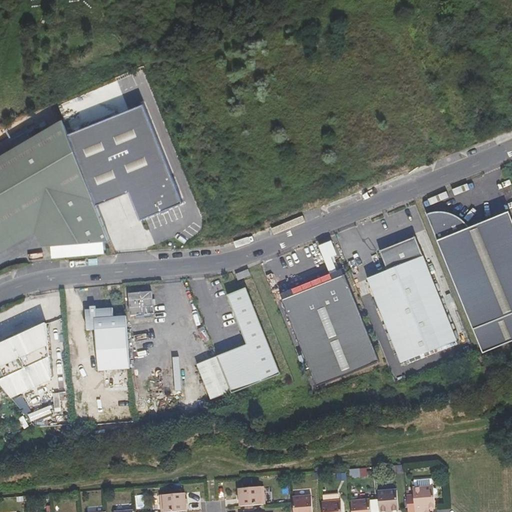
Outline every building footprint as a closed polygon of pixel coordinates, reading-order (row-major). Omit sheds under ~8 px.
[(138,107),(62,138),(91,209),(123,196),(135,223),(178,206),(138,107)] [(56,123),(0,155),(0,232),(22,220),(31,234),(39,248),(103,238),(56,123)] [(511,339),(511,217),(511,214),(467,232),(464,226),(460,221),(455,217),(451,215),(446,213),(441,212),(436,211),(431,212),(424,213),(478,353),(511,339)] [(22,220),(0,232),(0,252),(31,234),(22,220)] [(373,302),(399,361),(452,340),(426,271),(423,265),(413,237),(371,251),(379,270),(362,278),(370,295),(373,302)] [(315,247),(290,253),(294,268),(319,262),(315,247)] [(243,274),(241,269),(229,274),(231,279),(243,274)] [(374,361),(338,274),(335,275),(335,292),(337,306),(341,325),(345,338),(350,351),(356,363),(358,367),(374,361)] [(311,386),(358,367),(356,363),(350,351),(345,338),(341,325),(337,306),(335,292),(335,275),(275,299),(311,386)] [(275,374),(241,288),(222,295),(242,344),(211,356),(224,388),(226,393),(275,374)] [(147,312),(145,290),(122,292),(124,314),(128,314),(146,312),(147,312)] [(91,308),(92,311),(90,311),(90,308),(90,306),(84,306),(84,309),(79,309),(80,329),(89,329),(92,370),(124,367),(120,315),(107,316),(106,307),(91,308)] [(49,323),(51,333),(61,331),(59,321),(49,323)] [(0,390),(6,398),(45,379),(41,322),(10,337),(9,334),(2,337),(3,340),(0,341),(0,390)] [(211,356),(210,354),(189,362),(202,396),(224,388),(211,356)] [(34,418),(54,410),(52,403),(31,411),(34,418)] [(368,468),(350,470),(350,478),(369,476),(368,468)] [(409,510),(417,510),(418,506),(422,505),(429,506),(428,485),(427,485),(427,478),(408,478),(409,510)] [(260,501),(259,485),(232,487),(233,503),(260,501)] [(391,508),(390,488),(373,489),(374,511),(378,511),(383,508),(386,508),(391,508)] [(181,508),(179,491),(154,493),(155,510),(181,508)] [(306,511),(305,493),(287,494),(288,511),(306,511)] [(364,511),(364,497),(346,498),(346,511),(364,511)] [(335,511),(335,498),(316,499),(317,511),(335,511)]
